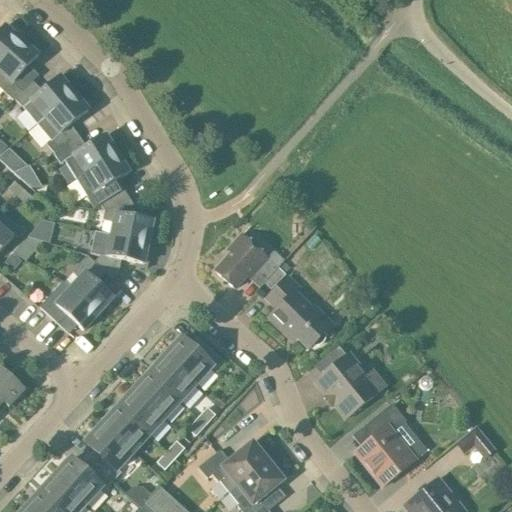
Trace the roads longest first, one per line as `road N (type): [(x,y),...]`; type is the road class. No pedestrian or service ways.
road 1 (residential): [(178,282),(195,218),(183,185),(109,66),(40,0)]
road 2 (residential): [(363,511),(302,432),(277,368),(178,282)]
road 3 (unclassified): [(416,0),(424,38),(511,111)]
road 4 (residential): [(77,390),(178,282)]
